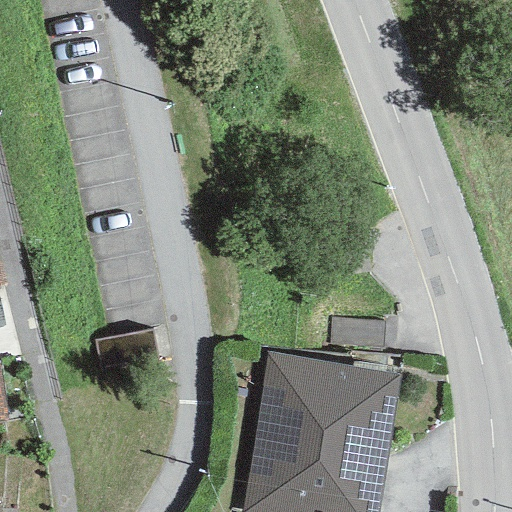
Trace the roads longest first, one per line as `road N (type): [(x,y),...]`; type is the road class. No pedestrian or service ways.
road 1 (tertiary): [(489,511),(493,459),(465,275),(358,0)]
road 2 (residential): [(118,0),(192,353),(191,431),(156,511)]
road 3 (residential): [(59,511),(0,229)]
